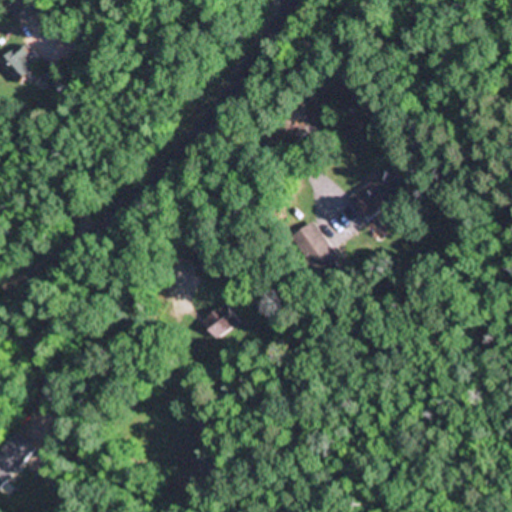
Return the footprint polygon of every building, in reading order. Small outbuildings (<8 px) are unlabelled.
[(27,51),(8,57),(16,83),(35,77),(27,51)] [(352,199),(366,218),(410,186),(397,167),(352,199)] [(295,238),(321,271),(339,256),(313,223),(295,238)] [(217,260),(205,243),(189,254),(201,271),(217,260)] [(217,340),(243,325),(231,305),(206,320),(217,340)] [(0,455),(0,493),(37,454),(18,437),(0,455)]
